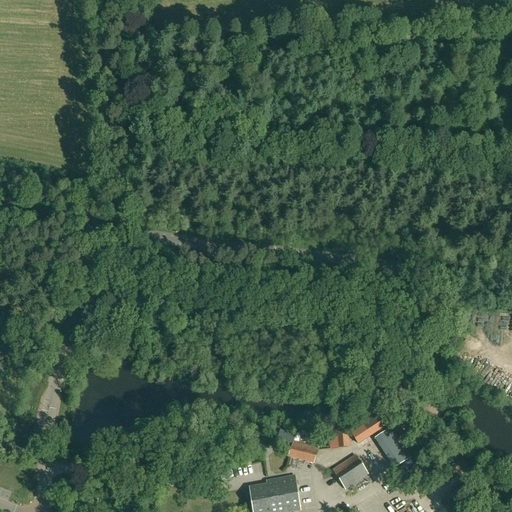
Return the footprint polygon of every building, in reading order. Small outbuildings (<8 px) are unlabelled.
[(382,411),(350,432),(358,444),(378,431),(381,434),(392,427),(391,426),(382,411)] [(291,442),(291,441),(294,433),(282,429),(279,427),(277,431),(275,437),(291,442)] [(381,434),(375,438),(381,448),(394,469),(412,458),(400,439),(392,427),(381,434)] [(338,433),(339,448),(349,447),(348,433),(338,433)] [(252,446),(263,446),(263,437),(252,437),(252,446)] [(312,462),(316,448),(292,442),(288,456),(312,462)] [(333,469),(343,489),(367,476),(356,456),(333,469)] [(267,481),(267,485),(271,511),(294,511),(301,511),(295,476),(267,481)] [(271,511),(267,485),(257,486),(256,485),(251,486),(252,487),(250,487),(253,511),(271,511)]
